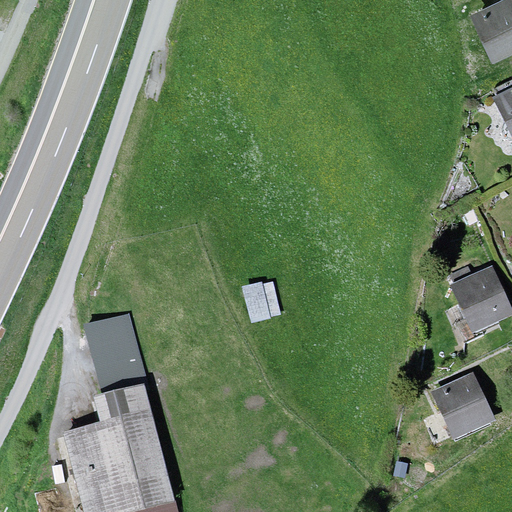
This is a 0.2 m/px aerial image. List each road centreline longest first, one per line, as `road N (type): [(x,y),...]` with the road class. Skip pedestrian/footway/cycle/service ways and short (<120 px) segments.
road 1 (unclassified): [(0,430),(64,289),(158,0)]
road 2 (primary): [(0,258),(102,0)]
